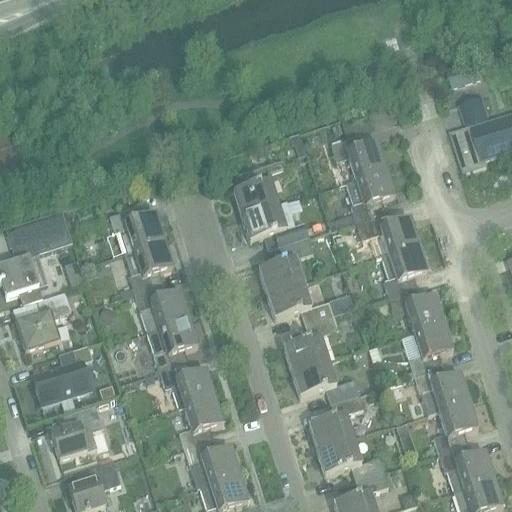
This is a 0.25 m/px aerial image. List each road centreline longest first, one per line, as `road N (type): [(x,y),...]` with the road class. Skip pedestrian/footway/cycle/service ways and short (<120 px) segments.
road 1 (residential): [(295,511),(199,212)]
road 2 (residential): [(511,417),(461,228)]
road 3 (residential): [(461,228),(408,94)]
road 4 (residential): [(0,384),(42,511)]
